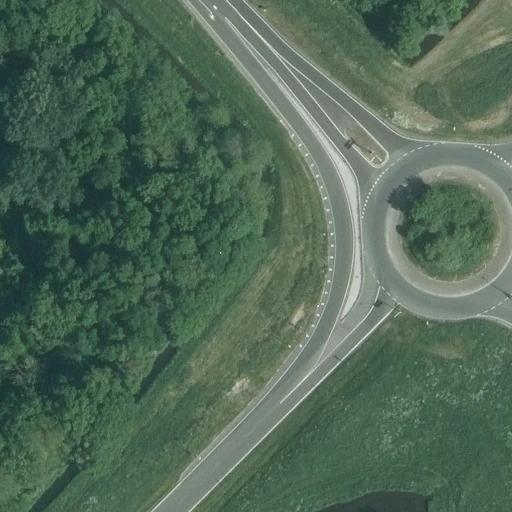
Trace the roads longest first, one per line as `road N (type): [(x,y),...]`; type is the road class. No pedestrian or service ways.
road 1 (motorway): [(214,0),(323,160),(347,227),(340,289),(305,377)]
road 2 (motorway): [(305,377),(167,511)]
road 3 (tertiary): [(273,52),(360,166),(371,210)]
road 4 (tertiary): [(424,154),(389,139),(318,78),(273,52)]
road 5 (primary): [(389,288),(409,304),(459,315),(506,295)]
road 6 (motorway): [(389,288),(352,340),(305,377)]
